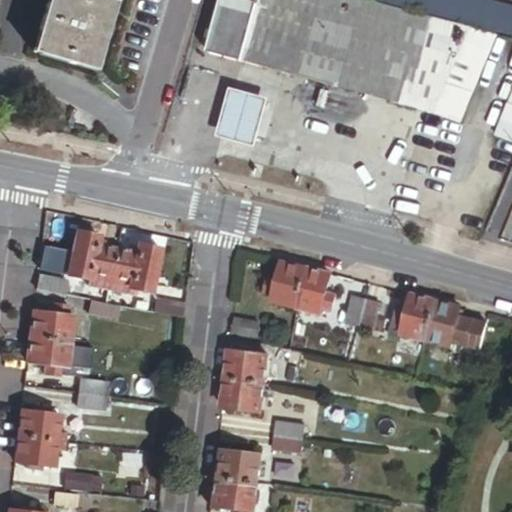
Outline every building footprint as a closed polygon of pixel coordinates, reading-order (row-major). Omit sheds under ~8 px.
[(89,62),(107,0),(40,0),(27,43),(89,62)] [(430,107),(466,25),(370,0),(213,0),(202,47),(430,107)] [(387,0),(511,33),(511,3),(497,0),(387,0)] [(457,117),(493,31),(466,25),(430,107),(457,117)] [(511,137),(511,82),(492,130),(511,137)] [(250,144),(264,94),(224,83),(211,133),(250,144)] [(107,287),(116,248),(100,244),(102,234),(78,229),(68,274),(90,279),(89,283),(107,287)] [(153,292),(163,248),(140,243),(138,252),(116,248),(107,287),(131,293),(132,288),(153,292)] [(333,309),(337,294),(327,291),(331,272),(284,260),(279,280),(270,277),(266,292),(274,294),(273,301),(321,313),(322,307),(333,309)] [(65,294),(67,280),(38,275),(36,289),(65,294)] [(426,339),(437,299),(413,293),(408,312),(399,310),(395,325),(405,327),(403,333),(426,339)] [(359,329),(367,300),(353,296),(345,325),(359,329)] [(183,317),(184,302),(155,298),(154,311),(183,317)] [(118,318),(120,305),(90,299),(87,313),(118,318)] [(480,350),(487,320),(459,313),(461,306),(437,299),(426,339),(451,346),(451,343),(480,350)] [(372,332),(380,303),(367,300),(359,329),(372,332)] [(69,365),(75,316),(68,315),(69,305),(55,303),(54,313),(34,311),(28,360),(48,363),(47,372),(61,374),(62,365),(69,365)] [(255,339),(257,320),(235,317),(232,334),(255,339)] [(267,383),(270,356),(230,351),(224,406),(263,411),(265,396),(280,398),(282,384),(267,383)] [(108,395),(109,381),(79,377),(78,391),(108,395)] [(106,408),(108,395),(78,391),(76,405),(106,408)] [(66,450),(68,433),(60,432),(62,415),(48,414),(49,407),(35,406),(34,412),(22,411),(16,460),(28,462),(28,467),(42,468),(42,463),(56,465),(58,449),(66,450)] [(305,437),(306,423),(276,419),(274,433),(305,437)] [(303,450),(305,437),(274,433),(273,447),(303,450)] [(251,510),(258,455),(218,450),(211,505),(251,510)] [(77,507),(78,494),(55,491),(54,504),(77,507)]
